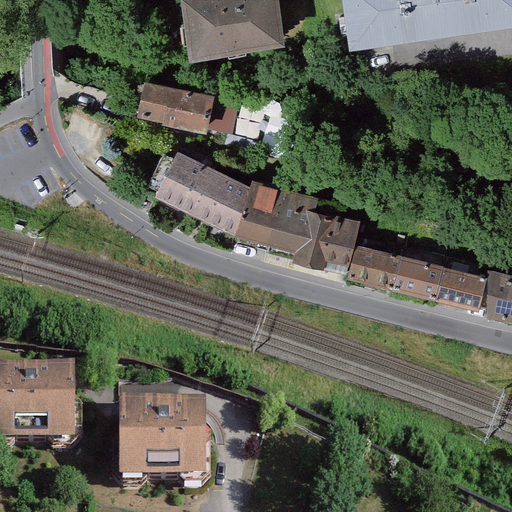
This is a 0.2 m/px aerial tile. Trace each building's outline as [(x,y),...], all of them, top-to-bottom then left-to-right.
[(286,0),(186,0),(193,52),(292,40),(286,0)] [(450,49),(441,0),(340,0),(351,65),(450,49)] [(511,0),(441,0),(450,49),(511,38),(511,0)] [(243,106),(150,95),(145,130),(212,143),(214,134),(239,136),(243,106)] [(251,195),(178,163),(151,211),(231,246),(251,195)] [(251,195),(231,246),(308,268),(328,223),(332,213),(251,195)] [(308,268),(350,283),(355,255),(364,236),(328,223),(308,268)] [(486,286),(448,276),(437,308),(511,327),(511,262),(507,249),(489,248),(486,286)] [(448,276),(355,255),(350,283),(437,308),(448,276)] [(74,370),(0,370),(0,438),(74,438),(74,370)] [(206,405),(119,406),(120,480),(206,480),(206,405)]
